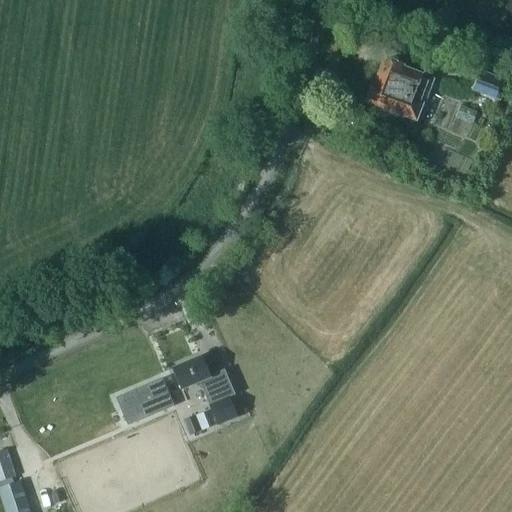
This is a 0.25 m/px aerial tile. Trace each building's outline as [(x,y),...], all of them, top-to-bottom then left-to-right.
[(436,67),(449,72),(453,61),(440,56),(436,67)] [(425,103),(434,79),(421,75),(421,73),(403,67),(403,65),(385,59),(376,84),(374,83),(367,102),(384,107),(383,110),(387,111),(388,115),(398,118),(400,116),(405,118),(406,116),(416,119),(422,102),(425,103)] [(473,91),(499,102),(507,83),(481,72),(473,91)] [(199,381),(209,405),(234,395),(224,370),(210,376),(202,357),(173,368),(181,388),(199,381)] [(161,381),(116,399),(127,426),(172,407),(161,381)] [(183,421),(189,437),(200,432),(195,417),(183,421)] [(0,484),(18,480),(8,450),(0,452),(0,484)] [(0,488),(0,494),(5,511),(28,511),(19,482),(0,488)]
